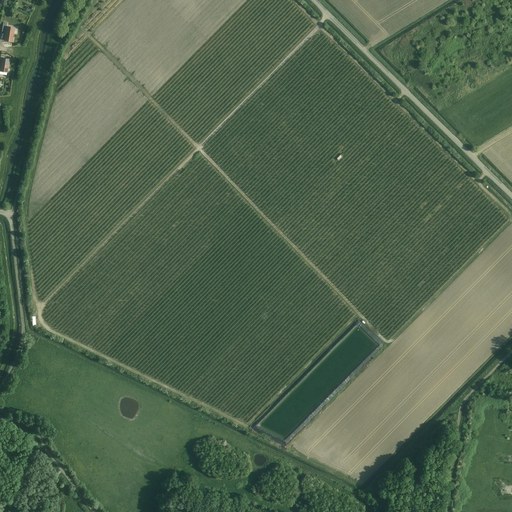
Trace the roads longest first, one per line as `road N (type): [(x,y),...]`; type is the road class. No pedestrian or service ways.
road 1 (track): [(511,219),(389,344),(82,26),(96,0)]
road 2 (track): [(38,309),(320,25)]
road 3 (track): [(294,0),(511,213)]
road 4 (track): [(250,428),(43,327),(32,262)]
road 5 (unclassified): [(511,195),(313,0)]
road 6 (residential): [(20,342),(13,229),(10,215),(0,212)]
